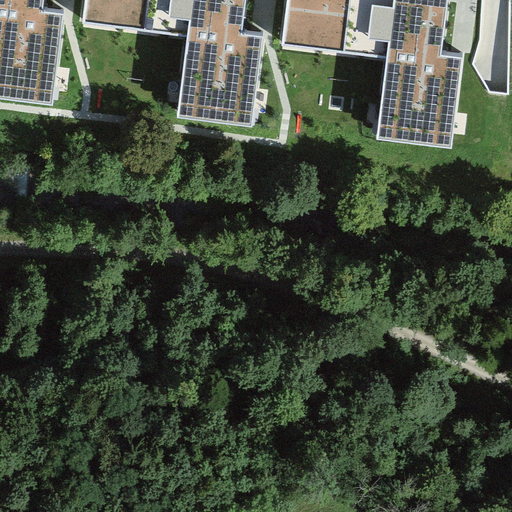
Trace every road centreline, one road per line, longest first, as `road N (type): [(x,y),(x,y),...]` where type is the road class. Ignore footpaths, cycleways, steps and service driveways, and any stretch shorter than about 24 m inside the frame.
road 1 (track): [(0,250),(170,260),(269,281),(364,314)]
road 2 (track): [(364,314),(511,384)]
